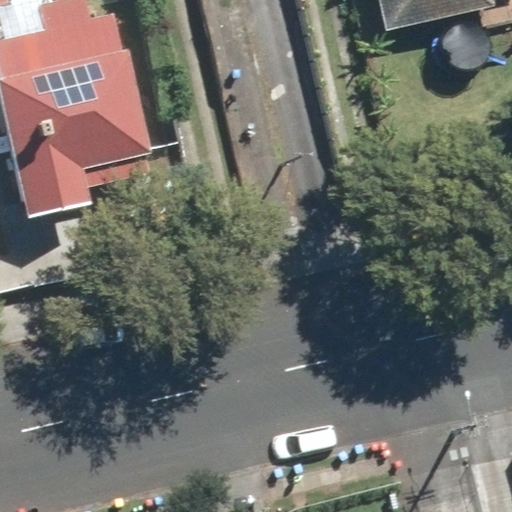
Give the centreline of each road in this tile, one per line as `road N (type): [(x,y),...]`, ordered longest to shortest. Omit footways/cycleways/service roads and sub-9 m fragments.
road 1 (tertiary): [(511,317),(0,434)]
road 2 (unknown): [(364,351),(275,0)]
road 3 (unknown): [(465,327),(505,511)]
road 4 (unknown): [(214,385),(240,511)]
